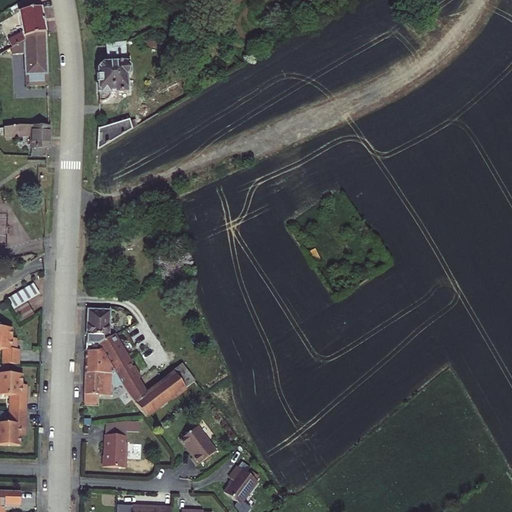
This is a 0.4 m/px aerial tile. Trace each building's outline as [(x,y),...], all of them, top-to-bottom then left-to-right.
[(23,41),(45,36),(37,0),(27,0),(22,3),(25,16),(18,18),(22,38),(6,46),(9,53),(23,46),(23,41)] [(50,91),(45,36),(23,41),(23,46),(27,82),(29,93),(50,91)] [(123,46),(104,47),(105,66),(99,66),(95,70),(96,86),(97,86),(97,104),(108,104),(107,94),(123,94),(123,83),(129,81),(128,72),(123,67),(123,46)] [(136,122),(128,126),(131,132),(139,127),(136,122)] [(127,123),(95,133),(95,153),(131,132),(128,126),(127,123)] [(47,129),(47,125),(0,128),(0,136),(29,134),(29,155),(45,156),(45,148),(47,148),(47,129)] [(32,288),(6,303),(11,311),(13,314),(26,306),(38,298),(32,288)] [(106,304),(84,303),(82,341),(89,342),(98,354),(108,368),(109,370),(111,372),(115,378),(139,413),(173,388),(163,373),(145,386),(105,331),(106,304)] [(26,306),(13,314),(19,324),(32,316),(26,306)] [(0,328),(0,350),(3,350),(2,364),(18,365),(18,350),(16,350),(16,345),(12,344),(12,329),(0,328)] [(81,367),(98,368),(101,369),(109,370),(108,368),(98,354),(89,342),(82,341),(81,367)] [(175,360),(167,365),(170,368),(181,382),(188,377),(175,360)] [(101,369),(98,368),(81,367),(80,396),(93,397),(93,388),(102,389),(102,378),(115,378),(111,372),(109,370),(101,369)] [(170,368),(163,373),(173,388),(181,382),(170,368)] [(9,410),(25,411),(25,397),(26,397),(26,391),(22,391),(22,375),(0,374),(0,395),(10,396),(9,410)] [(24,425),(25,411),(9,410),(9,424),(0,423),(0,445),(19,447),(20,431),(25,431),(25,425),(24,425)] [(134,426),(135,413),(107,416),(104,417),(103,429),(123,430),(124,425),(134,426)] [(185,423),(188,428),(196,422),(193,417),(185,423)] [(191,457),(194,461),(214,447),(196,422),(188,428),(178,434),(190,452),(189,453),(191,457)] [(123,430),(103,429),(102,446),(103,446),(102,450),(101,450),(100,461),(123,462),(124,437),(123,437),(123,430)] [(219,490),(234,504),(254,482),(235,465),(226,476),(230,479),(227,483),(226,482),(223,486),(219,490)] [(19,507),(19,492),(0,491),(0,511),(2,511),(3,507),(19,507)] [(150,503),(130,504),(130,511),(170,511),(170,502),(150,503)] [(188,504),(180,504),(180,511),(209,511),(209,504),(195,505),(195,503),(188,504)]
